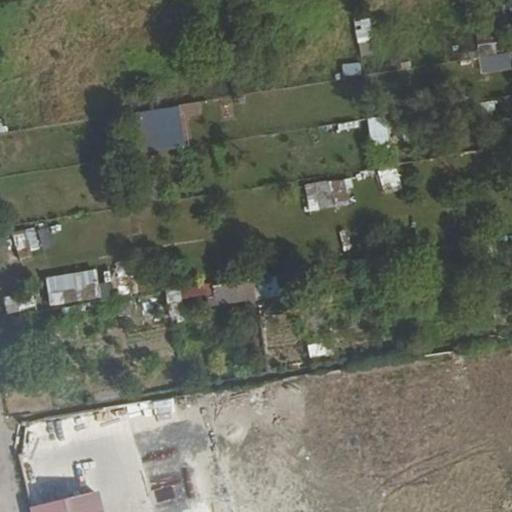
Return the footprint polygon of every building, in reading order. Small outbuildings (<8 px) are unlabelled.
[(358,57),(373,54),(368,17),(353,19),(358,57)] [(145,153),(186,142),(176,103),(134,114),(145,153)] [(367,118),(371,149),(388,147),(384,115),(367,118)] [(399,186),(394,168),(378,171),(383,190),(399,186)] [(303,208),(349,206),(348,179),(302,180),(303,208)] [(15,252),(38,245),(33,227),(10,234),(15,252)] [(48,304),(103,296),(99,268),(44,275),(48,304)] [(34,305),(30,289),(1,297),(5,313),(34,305)] [(308,357),(328,355),(326,339),(306,341),(308,357)] [(87,467),(115,478),(120,465),(92,454),(87,467)] [(179,454),(145,460),(149,483),(183,478),(179,454)] [(28,510),(28,511),(98,511),(94,496),(28,510)]
